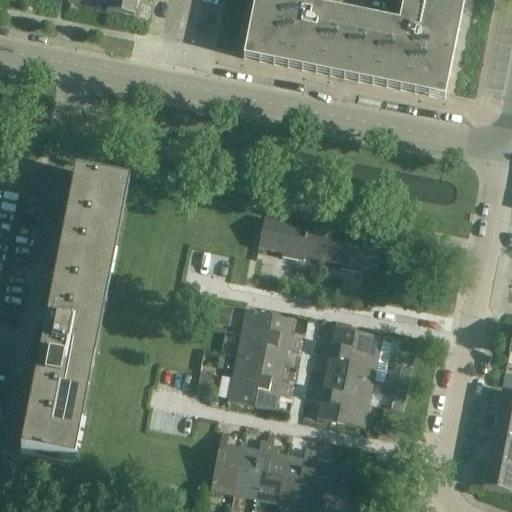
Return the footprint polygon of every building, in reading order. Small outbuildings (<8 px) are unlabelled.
[(67,0),(67,6),(79,8),(80,0),(67,0)] [(109,0),(106,13),(135,19),(138,0),(109,0)] [(255,0),(244,55),(243,60),(444,101),(464,0),(403,0),(398,25),(315,8),(316,0),(255,0)] [(80,179),(51,327),(36,324),(28,363),(43,366),(26,457),(72,466),(126,188),(80,179)] [(264,221),(258,251),(282,256),(281,260),(302,264),(303,260),(317,263),(323,232),(264,221)] [(376,274),(382,244),(323,232),(317,263),(340,267),(340,272),(360,276),(361,272),(376,274)] [(216,309),(212,325),(229,329),(232,312),(216,309)] [(241,337),(298,348),(300,342),(289,340),(292,323),(245,314),(241,337)] [(331,324),(330,329),(334,331),(349,334),(351,328),(331,324)] [(319,353),(377,364),(382,341),(349,334),(334,331),(331,348),(321,346),(319,353)] [(298,348),(241,337),(236,360),(284,369),(287,353),(297,355),(298,348)] [(319,353),(318,359),(328,361),(325,377),(373,386),(373,384),(383,386),(387,366),(377,364),(319,353)] [(284,369),(236,360),(232,382),(289,393),(291,387),(281,385),(284,369)] [(404,362),(403,368),(411,370),(413,363),(404,362)] [(200,375),(196,394),(209,396),(212,378),(200,375)] [(373,386),(325,377),(322,392),(312,390),(310,398),(368,409),(373,386)] [(289,393),(232,382),(227,405),(275,414),(278,397),(288,399),(289,393)] [(511,396),(501,394),(496,418),(511,421),(511,396)] [(368,409),(310,398),(309,404),(320,406),(316,422),(364,431),(368,409)] [(511,421),(496,418),(491,442),(511,445),(511,421)] [(221,437),(210,494),(233,498),(243,450),(226,447),(228,438),(221,437)] [(511,445),(491,442),(487,465),(511,470),(511,445)] [(255,503),(267,445),(259,444),(258,453),(243,450),(233,498),(255,503)] [(278,507),(288,460),(270,457),(272,447),(267,445),(255,503),(278,507)] [(300,511),(312,454),(305,453),(303,463),(288,460),(278,507),(300,511)] [(303,511),(323,511),(331,468),(316,465),(318,456),(312,454),(300,511),(303,511)] [(347,511),(357,463),(349,462),(347,471),(331,468),(323,511),(347,511)] [(482,490),(510,495),(511,485),(511,470),(487,465),(482,490)]
